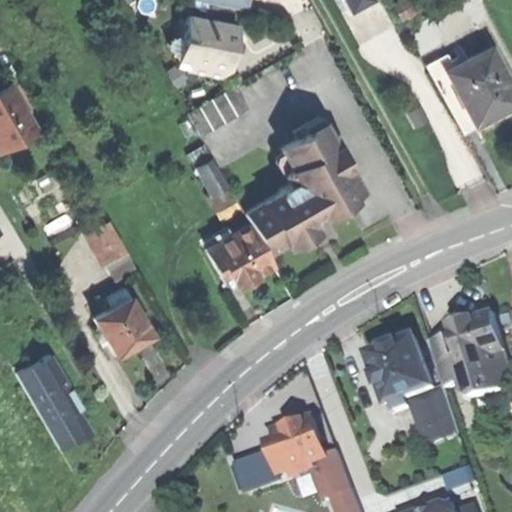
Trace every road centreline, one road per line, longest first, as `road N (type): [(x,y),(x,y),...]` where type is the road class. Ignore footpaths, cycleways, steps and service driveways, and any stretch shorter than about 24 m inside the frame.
road 1 (secondary): [(105,511),(259,354),(376,281),(511,221)]
road 2 (track): [(317,0),(454,246)]
